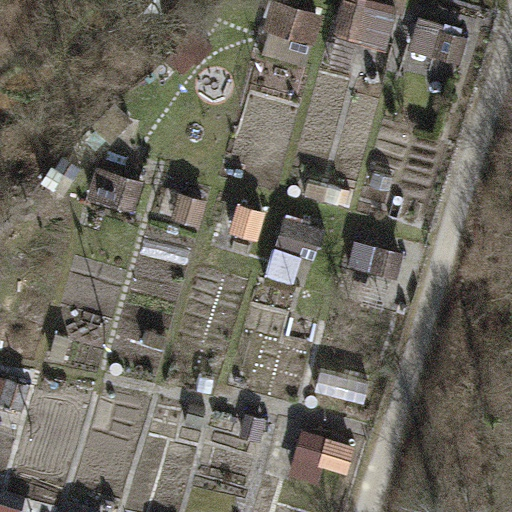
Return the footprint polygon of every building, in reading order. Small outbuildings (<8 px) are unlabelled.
[(336,16),(285,3),(276,37),(328,50),(336,16)] [(406,19),(352,5),(346,30),(400,44),(406,19)] [(479,32),(429,19),(419,57),(470,70),(479,32)] [(275,219),(244,212),(232,260),(263,268),(275,219)] [(331,229),(294,220),(284,263),(321,272),(331,229)] [(412,256),(365,244),(359,270),(406,282),(412,256)] [(56,310),(33,304),(27,328),(50,334),(56,310)] [(174,339),(155,334),(152,346),(171,351),(174,339)] [(15,374),(13,385),(36,391),(38,380),(15,374)] [(227,378),(213,375),(210,385),(224,389),(227,378)] [(221,414),(218,425),(236,430),(239,419),(221,414)] [(274,422),(251,416),(246,436),(269,442),(274,422)]
